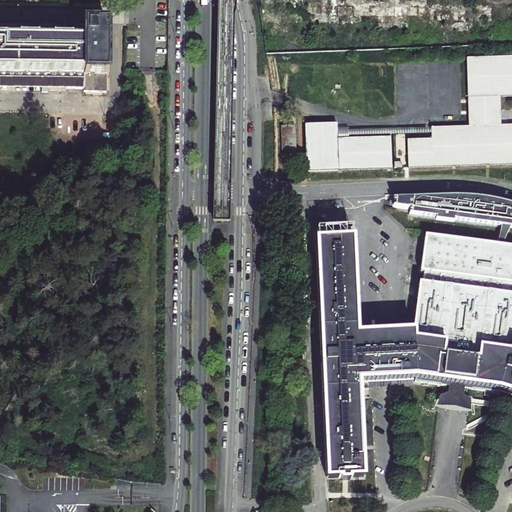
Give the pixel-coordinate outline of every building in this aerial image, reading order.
[(0,0),(0,77),(65,78),(65,88),(83,88),(83,91),(106,92),(106,24),(85,24),(84,43),(0,41),(0,0)] [(493,25),(493,6),(431,5),(428,6),(426,1),(331,0),(263,0),(263,24),(281,24),(281,18),(295,18),(297,18),(299,25),(341,26),(344,25),(362,25),(362,19),(380,20),(385,18),(385,31),(395,31),(395,19),(425,20),(427,25),(442,25),(444,32),(460,32),(461,36),(475,36),(475,25),(493,25)] [(511,97),(511,58),(467,60),(470,127),(432,129),(432,140),(408,141),(409,168),(511,164),(511,125),(500,126),(499,98),(511,97)] [(0,77),(0,87),(65,88),(65,78),(0,77)] [(391,138),(337,140),(336,124),(305,125),(307,172),(392,169),(391,138)] [(430,198),(395,195),(394,211),(412,212),(414,216),(438,219),(439,221),(461,223),(505,229),(502,248),(508,248),(511,239),(511,201),(507,200),(489,199),(461,198),(430,198)] [(511,249),(425,238),(421,273),(424,274),(422,286),(419,285),(412,334),(356,336),(352,239),(317,241),(328,479),(341,479),(342,482),(350,482),(350,478),(363,478),(359,382),(415,379),(415,382),(498,393),(499,390),(511,394),(511,249)]
